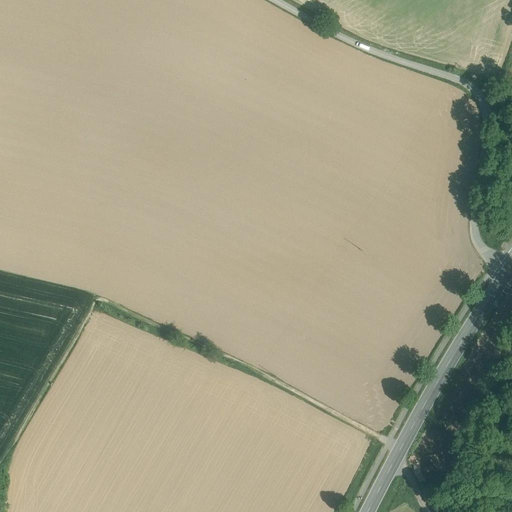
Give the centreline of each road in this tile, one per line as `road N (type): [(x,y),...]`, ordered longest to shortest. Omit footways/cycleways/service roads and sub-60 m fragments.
road 1 (unclassified): [(496,262),(472,225),(485,109),(467,82),(374,52),(272,0)]
road 2 (secondary): [(508,270),(368,511)]
